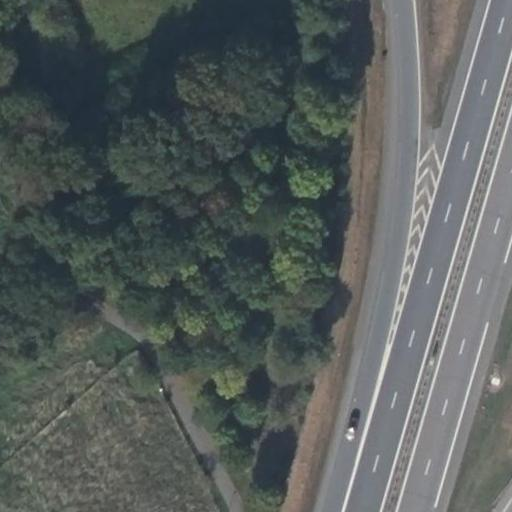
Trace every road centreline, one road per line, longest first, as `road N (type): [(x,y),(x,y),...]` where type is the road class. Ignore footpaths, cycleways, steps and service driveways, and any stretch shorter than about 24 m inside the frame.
road 1 (trunk): [(507,0),(361,511)]
road 2 (trunk): [(404,0),(411,103),(400,244),(334,511)]
road 3 (trunk): [(414,511),(511,170)]
